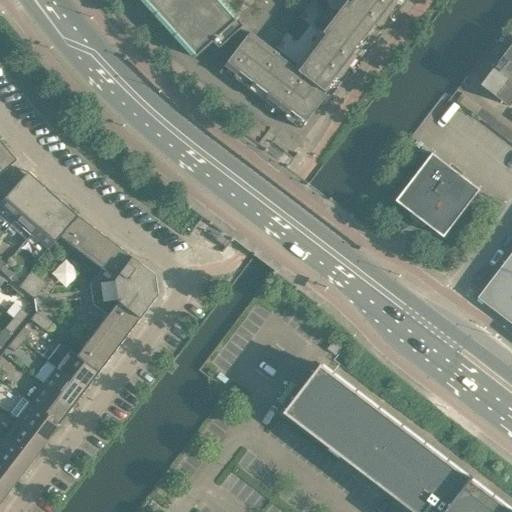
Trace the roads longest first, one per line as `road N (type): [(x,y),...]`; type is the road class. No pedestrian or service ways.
road 1 (secondary): [(28,0),(126,111),(207,184),(511,420)]
road 2 (secondary): [(511,378),(153,100),(62,0)]
road 3 (residential): [(14,511),(190,281),(35,154),(0,108)]
